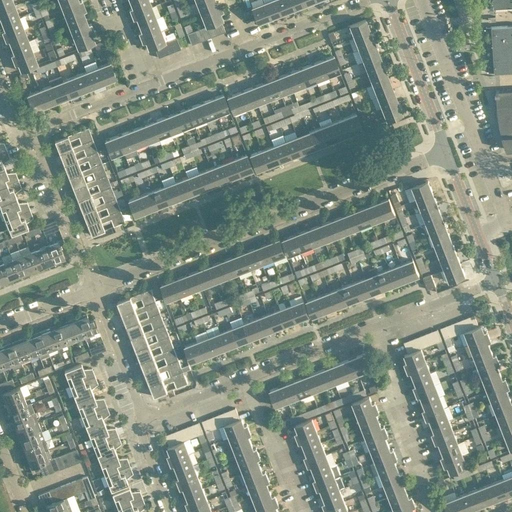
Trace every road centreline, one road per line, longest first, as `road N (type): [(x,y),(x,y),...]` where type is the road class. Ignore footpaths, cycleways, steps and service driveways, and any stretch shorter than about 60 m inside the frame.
road 1 (residential): [(94,290),(447,154)]
road 2 (residential): [(94,290),(34,133)]
road 3 (tertiary): [(447,154),(387,0)]
road 4 (residential): [(300,511),(243,379)]
road 5 (residential): [(442,511),(392,379)]
road 6 (residential): [(243,379),(374,330)]
road 7 (residential): [(140,419),(94,290)]
road 8 (residential): [(374,330),(497,282)]
road 9 (residential): [(249,49),(370,0)]
road 10 (residential): [(34,133),(149,87)]
